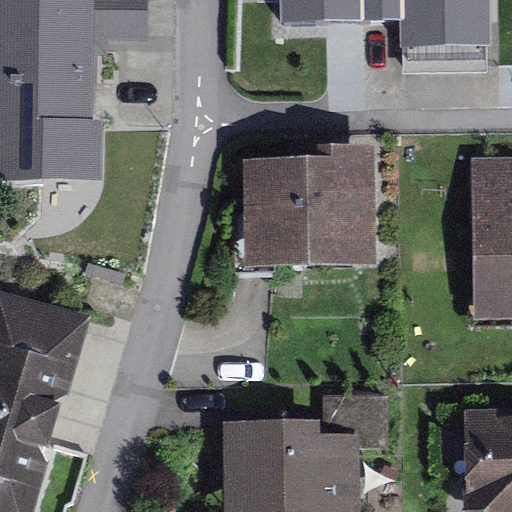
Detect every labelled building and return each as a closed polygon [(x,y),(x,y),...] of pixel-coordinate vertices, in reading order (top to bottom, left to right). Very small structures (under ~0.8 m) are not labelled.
[(0,0),(0,162),(102,164),(104,24),(151,25),(151,0),(0,0)] [(280,0),(281,22),(404,20),(405,52),(489,50),(488,0),(280,0)] [(378,142),(254,146),(257,251),(381,247),(378,142)] [(511,147),(477,148),(480,300),(511,299),(511,147)] [(32,511),(95,307),(0,277),(0,511),(32,511)] [(511,511),(511,402),(467,404),(470,483),(481,482),(473,506),(480,511),(511,511)] [(227,409),(230,510),(365,507),(362,428),(328,430),(327,406),(227,409)]
